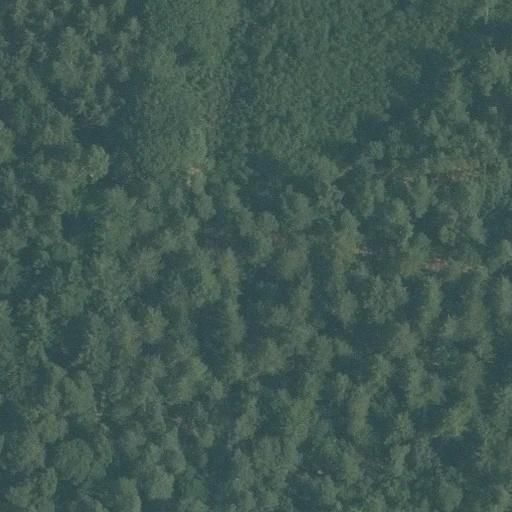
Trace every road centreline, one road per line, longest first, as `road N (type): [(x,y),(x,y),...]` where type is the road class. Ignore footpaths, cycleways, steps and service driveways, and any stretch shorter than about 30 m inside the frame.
road 1 (track): [(171,0),(74,511)]
road 2 (track): [(511,82),(428,109),(344,182),(296,202),(132,203)]
